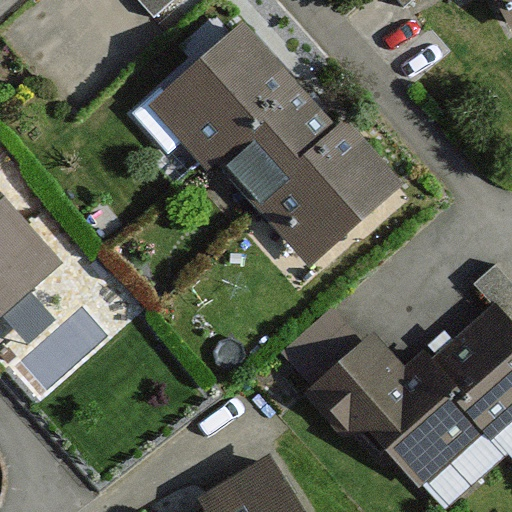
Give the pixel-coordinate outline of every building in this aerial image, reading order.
[(137,0),(150,13),(163,0),(137,0)] [(511,0),(495,0),(510,30),(511,29),(511,0)] [(141,120),(193,174),(290,82),(238,28),(141,120)] [(193,174),(241,224),(254,212),(338,132),(290,82),(193,174)] [(254,212),(318,279),(416,186),(352,119),(338,132),(254,212)] [(0,187),(0,314),(64,255),(0,187)] [(511,331),(497,315),(436,369),(510,450),(511,452),(511,331)] [(406,364),(383,339),(322,393),(429,511),(440,511),(510,450),(436,369),(421,351),(406,364)] [(312,511),(273,447),(163,511),(312,511)]
